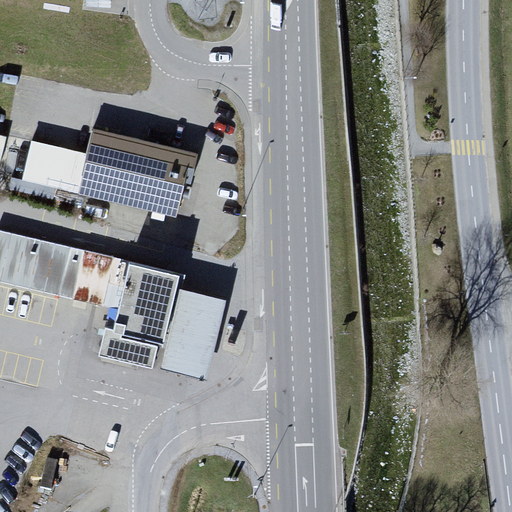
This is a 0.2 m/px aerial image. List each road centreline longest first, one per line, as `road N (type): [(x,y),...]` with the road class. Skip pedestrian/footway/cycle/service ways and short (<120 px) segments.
road 1 (residential): [(509,511),(465,149),(462,0)]
road 2 (secondary): [(291,96),(302,419)]
road 3 (unclassified): [(302,419),(204,428),(169,440),(147,466),(147,511)]
road 4 (residential): [(150,0),(164,50),(197,70),(228,69),(291,96)]
